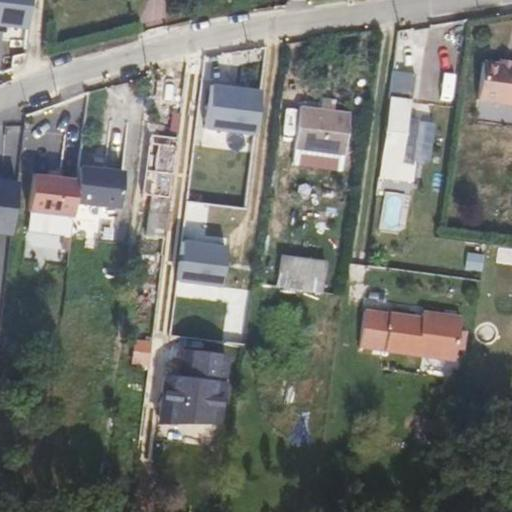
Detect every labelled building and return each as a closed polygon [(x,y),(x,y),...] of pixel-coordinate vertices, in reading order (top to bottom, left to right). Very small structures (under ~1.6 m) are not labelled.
[(0,0),(0,28),(30,29),(30,0),(0,0)] [(495,66),(478,63),(472,101),(511,106),(511,68),(508,68),(495,66)] [(396,76),(393,99),(409,101),(412,78),(396,76)] [(359,102),(370,104),(373,84),(362,82),(359,102)] [(210,86),(205,129),(251,136),(257,92),(210,86)] [(160,125),(178,128),(182,98),(166,96),(163,116),(161,116),(160,125)] [(321,98),(320,110),(333,112),(335,100),(321,98)] [(401,161),(409,101),(393,99),(390,99),(380,176),(411,181),(414,163),(401,161)] [(333,112),(320,110),(300,108),(296,149),(344,155),(349,113),(333,112)] [(165,144),(156,143),(154,164),(153,185),(146,236),(162,238),(170,175),(172,175),(177,137),(166,136),(165,144)] [(125,217),(131,167),(114,164),(114,159),(102,158),(101,163),(86,161),(85,175),(74,174),(67,173),(68,168),(55,166),(55,171),(30,168),(25,205),(125,217)] [(0,227),(10,229),(16,180),(1,178),(0,177),(0,227)] [(127,246),(139,249),(141,248),(142,218),(130,216),(127,246)] [(176,275),(221,284),(228,246),(183,238),(176,275)] [(140,275),(159,278),(162,256),(143,253),(140,275)] [(277,285),(323,291),(324,282),(326,263),(281,257),(277,285)] [(422,314),(366,305),(361,342),(455,356),(462,314),(423,308),(422,314)] [(265,310),(259,351),(287,356),(294,314),(265,310)] [(45,400),(43,418),(55,420),(58,401),(55,401),(45,400)] [(83,404),(58,401),(55,420),(43,418),(41,432),(79,436),(83,404)]
